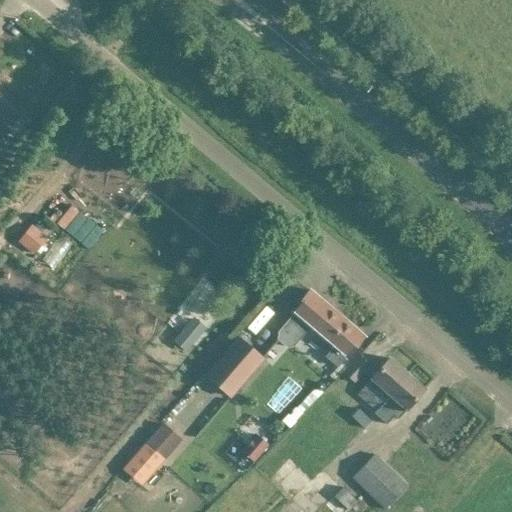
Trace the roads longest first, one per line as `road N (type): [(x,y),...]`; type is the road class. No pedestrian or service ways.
road 1 (unclassified): [(511,404),(43,7)]
road 2 (secondary): [(511,237),(275,31)]
